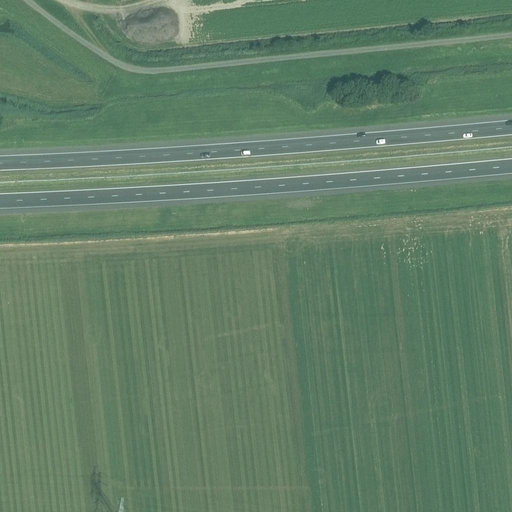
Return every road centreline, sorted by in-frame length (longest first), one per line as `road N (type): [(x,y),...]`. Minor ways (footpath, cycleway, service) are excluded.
road 1 (motorway): [(0,203),(182,197),(511,166)]
road 2 (motorway): [(511,121),(0,160)]
road 3 (unclassified): [(25,0),(119,65),(143,71),(511,35)]
